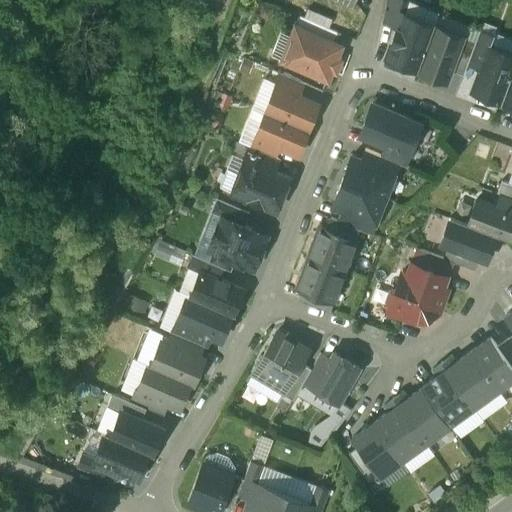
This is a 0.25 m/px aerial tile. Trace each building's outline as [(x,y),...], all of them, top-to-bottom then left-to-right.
[(407,2),(401,0),(386,0),(382,25),(394,29),(399,15),(402,16),(407,2)] [(439,13),(434,27),(463,38),(476,43),(480,31),(481,29),(439,13)] [(402,16),(399,15),(394,29),(397,31),(387,59),(418,70),(434,27),(402,16)] [(337,35),(303,22),(299,33),(332,46),(335,39),(337,35)] [(463,38),(434,27),(418,70),(417,72),(446,83),(450,71),(463,38)] [(299,33),(295,31),(282,64),(327,82),(331,71),(329,70),(333,61),(335,62),(340,49),(332,46),(299,33)] [(494,36),(480,31),(476,43),(467,65),(479,69),(487,47),(489,47),(494,36)] [(476,43),(463,38),(450,71),(463,76),(467,65),(476,43)] [(511,55),(489,47),(487,47),(479,69),(471,92),(501,103),(511,72),(511,55)] [(511,72),(501,103),(511,106),(511,72)] [(303,85),(280,76),(275,90),(298,99),(298,98),(303,85)] [(298,99),(275,90),(265,113),(308,130),(317,106),(298,98),(298,99)] [(420,124),(372,105),(360,135),(386,145),(408,154),(420,124)] [(308,130),(265,113),(256,137),(279,146),(279,147),(298,154),(308,130)] [(279,146),(256,137),(252,149),(275,158),(279,147),(279,146)] [(408,154),(386,145),(382,156),(398,163),(404,165),(408,154)] [(252,149),(249,148),(244,160),(274,171),(279,159),(275,158),(252,149)] [(382,156),(365,149),(360,161),(394,174),(398,163),(382,156)] [(360,161),(351,157),(342,180),(385,197),(394,174),(360,161)] [(274,171),(244,160),(238,176),(241,177),(234,194),(276,211),(289,177),(274,171)] [(385,197),(342,180),(332,204),(342,208),(375,221),(385,197)] [(511,185),(501,181),(497,194),(501,195),(511,199),(511,185)] [(511,199),(501,195),(496,207),(511,212),(511,199)] [(511,212),(496,207),(477,199),(467,225),(496,235),(511,241),(511,212)] [(249,214),(218,201),(212,214),(224,219),(245,227),(249,214)] [(375,221),(342,208),(337,219),(358,227),(371,232),(375,221)] [(337,219),(330,217),(326,228),(354,238),(358,227),(337,219)] [(245,227),(224,219),(212,249),(236,258),(254,265),(266,235),(245,227)] [(467,225),(450,219),(440,245),(477,258),(486,262),(496,235),(467,225)] [(326,228),(319,226),(308,256),(345,269),(356,240),(354,238),(326,228)] [(477,258),(448,248),(444,259),(452,262),(473,269),(477,258)] [(236,258),(212,249),(207,262),(225,269),(230,271),(236,258)] [(444,259),(418,249),(413,264),(446,276),(452,262),(444,259)] [(207,262),(191,256),(186,268),(199,273),(200,272),(220,280),(225,269),(207,262)] [(345,269),(308,256),(297,286),(304,288),(332,299),(334,299),(345,269)] [(413,264),(409,275),(402,272),(396,289),(390,292),(384,306),(387,311),(417,322),(438,313),(447,289),(442,287),(446,276),(413,264)] [(220,280),(200,272),(199,273),(190,298),(231,314),(233,315),(243,289),(220,280)] [(332,299),(304,288),(300,299),(328,310),(332,299)] [(190,298),(189,298),(184,309),(182,308),(176,323),(210,336),(219,340),(224,327),(225,328),(231,314),(190,298)] [(176,323),(174,322),(170,333),(203,347),(205,347),(210,336),(176,323)] [(308,349),(277,331),(255,369),(285,386),(286,387),(300,362),(308,349)] [(203,347),(170,333),(165,344),(199,358),(202,351),(203,347)] [(511,366),(497,346),(490,337),(470,352),(497,389),(511,378),(511,366)] [(511,346),(507,339),(497,346),(511,366),(511,346)] [(165,344),(161,343),(151,368),(151,369),(189,384),(189,385),(192,386),(203,359),(199,358),(165,344)] [(497,389),(470,352),(456,363),(464,374),(454,380),(473,407),(497,389)] [(359,367),(334,353),(329,360),(313,389),(338,403),(359,367)] [(311,368),(302,383),(313,389),(329,360),(319,354),(311,368)] [(456,363),(451,356),(441,363),(454,380),(464,374),(456,363)] [(300,362),(286,387),(285,386),(281,393),(293,400),(302,383),(311,368),(300,362)] [(454,380),(441,363),(432,370),(436,377),(444,388),(454,380)] [(189,384),(151,369),(151,368),(148,367),(138,392),(137,394),(167,406),(179,410),(189,385),(189,384)] [(454,380),(444,388),(436,377),(422,387),(422,388),(449,424),(473,407),(454,380)] [(449,424),(422,388),(407,398),(415,409),(406,416),(425,442),(449,425),(449,424)] [(167,406),(137,394),(138,392),(134,390),(129,403),(145,410),(163,417),(167,406)] [(407,398),(403,392),(393,399),(406,416),(415,409),(407,398)] [(129,403),(112,396),(106,409),(120,415),(121,413),(141,421),(145,410),(129,403)] [(406,416),(393,399),(383,406),(388,412),(396,423),(406,416)] [(406,416),(396,423),(388,412),(374,423),(401,460),(425,442),(406,416)] [(141,421),(121,413),(120,415),(110,439),(148,454),(151,456),(162,429),(141,421)] [(401,460),(374,423),(352,439),(358,447),(372,466),(379,476),(401,460)] [(272,438),(259,433),(244,478),(238,494),(249,498),(255,482),(257,482),(272,438)] [(110,439),(104,436),(94,460),(93,462),(114,471),(138,480),(148,454),(110,439)] [(372,466),(358,447),(348,454),(362,473),(372,466)] [(114,471),(93,462),(94,460),(82,455),(76,469),(110,482),(114,471)] [(232,474),(203,463),(189,502),(215,511),(218,511),(221,504),(232,474)] [(244,478),(232,474),(221,504),(232,509),(238,494),(244,478)] [(257,482),(255,482),(249,498),(243,511),(280,511),(287,493),(257,482)] [(320,511),(329,489),(315,484),(309,501),(311,502),(307,511),(320,511)] [(309,501),(287,493),(280,511),(307,511),(311,502),(309,501)]
